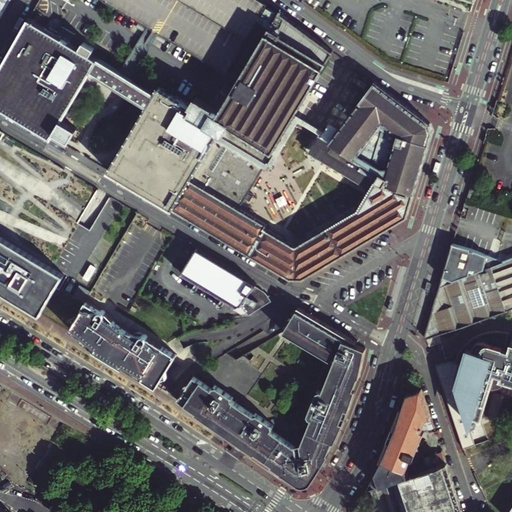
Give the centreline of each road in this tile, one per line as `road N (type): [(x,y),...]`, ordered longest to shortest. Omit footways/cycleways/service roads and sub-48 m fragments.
road 1 (residential): [(313,300),(285,293),(0,124)]
road 2 (primary): [(293,511),(0,321)]
road 3 (primary): [(0,360),(247,511)]
road 4 (residential): [(284,0),(388,79),(467,109)]
road 5 (tertiary): [(324,511),(360,450),(395,346)]
road 6 (residential): [(429,231),(313,300)]
road 7 (tertiary): [(429,231),(467,109)]
